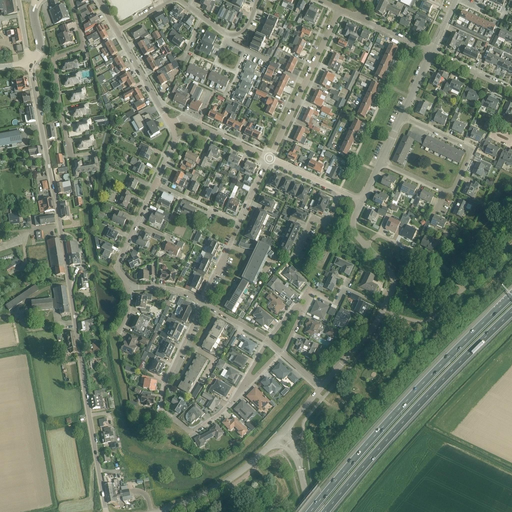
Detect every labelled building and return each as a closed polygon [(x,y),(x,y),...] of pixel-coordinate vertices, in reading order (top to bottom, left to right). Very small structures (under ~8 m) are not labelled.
[(14,0),(0,0),(0,10),(1,10),(3,10),(4,16),(17,13),(14,0)] [(70,19),(65,5),(60,7),(57,0),(56,0),(51,2),(52,7),(51,7),(50,9),(51,11),(50,11),(54,25),(70,19)] [(77,6),(79,12),(88,7),(85,2),(88,0),(87,0),(79,0),(82,3),(77,6)] [(111,0),(122,18),(134,11),(133,10),(134,9),(135,11),(150,2),(148,0),(129,0),(132,4),(130,5),(127,0),(111,0)] [(210,1),(208,0),(202,0),(201,4),(204,6),(203,9),(210,12),(212,8),(209,7),(212,1),(210,1)] [(244,3),(237,0),(233,0),(232,3),(237,6),(242,8),(243,6),(242,6),(243,3),(244,3)] [(284,0),(283,3),(288,5),(287,8),(292,11),(295,5),(292,4),(293,0),(284,0)] [(389,3),(386,2),(381,0),(375,13),(383,16),(386,10),(399,16),(404,5),(398,2),(396,6),(393,5),(392,7),(388,4),(389,3)] [(432,6),(428,4),(425,3),(426,0),(427,1),(427,0),(426,0),(418,0),(422,2),(421,5),(424,6),(422,10),(429,13),(432,6)] [(300,1),(298,6),(297,8),(295,12),(297,13),(299,9),(303,11),(306,4),(300,1)] [(173,17),(174,17),(180,21),(184,16),(182,14),(183,11),(177,6),(172,12),(171,12),(170,13),(170,15),(173,17)] [(306,13),(304,16),(303,19),(315,25),(319,14),(317,13),(319,10),(311,6),(309,12),(308,14),(306,13)] [(409,10),(410,8),(405,6),(405,7),(404,7),(402,13),(405,15),(407,10),(408,11),(409,10)] [(89,15),(86,9),(79,12),(83,19),(89,15)] [(222,21),(226,11),(221,9),(217,18),(219,19),(219,18),(222,20),(222,21)] [(224,21),(227,22),(231,13),(232,11),(230,10),(229,12),(226,11),(222,21),(223,22),(224,21)] [(460,17),(465,20),(468,14),(463,11),(460,17)] [(417,20),(415,25),(413,30),(414,29),(417,31),(416,32),(420,33),(425,23),(424,23),(426,20),(426,21),(428,16),(423,14),(418,12),(417,14),(414,19),(417,20)] [(154,18),(156,22),(158,24),(162,22),(165,25),(169,22),(168,20),(166,16),(163,17),(161,13),(154,18)] [(227,22),(226,23),(228,24),(229,23),(232,24),(233,23),(235,24),(236,20),(235,19),(236,16),(231,13),(227,22)] [(474,16),(468,14),(465,20),(471,22),(474,16)] [(88,24),(83,26),(85,32),(88,31),(88,30),(98,25),(96,22),(99,20),(96,15),(92,17),(90,18),(92,21),(88,24)] [(276,25),(278,20),(269,15),(268,17),(269,17),(267,21),(266,20),(276,25)] [(403,18),(402,19),(400,24),(405,26),(405,25),(408,27),(411,22),(409,21),(410,17),(407,15),(405,19),(403,18)] [(183,26),(185,23),(190,27),(192,25),(191,24),(194,20),(189,16),(186,19),(184,17),(180,23),(183,26)] [(471,22),(476,25),(479,19),(474,16),(471,22)] [(485,22),(479,19),(476,25),(482,28),(485,22)] [(277,28),(275,27),(276,25),(266,20),(265,22),(267,22),(265,25),(264,25),(274,30),(276,30),(277,28)] [(482,28),(487,30),(490,24),(485,22),(482,28)] [(356,34),(356,33),(358,29),(356,28),(356,27),(348,24),(345,31),(343,35),(348,37),(350,32),(356,34)] [(487,30),(490,31),(489,33),(492,35),(493,33),(495,34),(498,28),(490,24),(487,30)] [(63,34),(58,35),(60,39),(61,39),(63,45),(62,45),(62,46),(67,44),(71,42),(70,38),(68,34),(69,33),(66,25),(60,27),(61,31),(63,34)] [(263,31),(272,35),(274,30),(264,25),(263,27),(264,27),(263,30),(263,31)] [(98,32),(95,34),(92,35),(94,38),(105,31),(102,26),(97,29),(98,32)] [(143,39),(147,36),(149,35),(147,31),(145,32),(141,26),(131,32),(135,39),(141,36),(143,39)] [(295,31),(294,35),(297,36),(302,39),(304,35),(302,34),(303,33),(309,36),(311,31),(304,28),(301,27),(299,33),(295,31)] [(504,43),(505,40),(508,33),(502,30),(502,31),(499,29),(492,45),(495,47),(498,40),(504,43)] [(20,30),(11,31),(12,36),(15,35),(15,38),(16,43),(22,42),(20,30)] [(174,30),(170,35),(175,39),(173,42),(176,45),(180,48),(184,42),(182,40),(177,37),(179,34),(175,31),(174,30)] [(260,36),(266,38),(269,40),(272,35),(263,31),(263,30),(262,30),(261,32),(262,32),(261,35),(260,36)] [(105,31),(94,38),(96,41),(98,40),(102,38),(103,40),(109,37),(105,31)] [(152,34),(156,41),(161,38),(158,31),(152,34)] [(204,36),(216,42),(217,40),(215,39),(216,36),(206,31),(204,36)] [(359,36),(358,38),(357,40),(362,42),(364,38),(368,40),(371,34),(364,31),(361,37),(359,36)] [(263,43),(266,38),(260,36),(261,35),(253,32),(251,37),(263,43)] [(459,36),(457,35),(452,33),(449,40),(463,46),(464,44),(457,40),(459,36)] [(470,57),(474,50),(473,50),(474,48),(471,47),(470,49),(467,47),(469,43),(472,36),(469,35),(467,38),(466,42),(466,41),(464,44),(463,46),(461,51),(464,52),(463,54),(470,57)] [(202,41),(214,46),(212,45),(214,42),(215,43),(216,42),(204,36),(202,41)] [(249,42),(261,48),(263,43),(251,37),(249,42)] [(156,41),(159,46),(158,46),(160,50),(166,46),(162,38),(156,41)] [(142,42),(138,44),(141,50),(147,47),(150,45),(149,42),(147,39),(144,41),(142,42)] [(301,41),(300,40),(297,47),(303,50),(306,43),(301,41)] [(338,45),(343,47),(346,48),(351,50),(354,43),(349,40),(347,43),(340,40),(338,45)] [(461,51),(463,46),(449,40),(446,46),(453,49),(455,46),(459,48),(457,51),(460,52),(461,51)] [(101,51),(100,51),(102,54),(103,54),(105,52),(106,52),(109,51),(109,50),(114,47),(111,41),(107,44),(105,45),(107,47),(102,50),(101,51)] [(202,46),(214,52),(214,50),(213,49),(214,46),(202,41),(204,42),(202,46)] [(247,47),(259,53),(261,48),(249,42),(247,47)] [(387,50),(395,53),(398,48),(390,44),(387,50)] [(147,47),(141,50),(145,56),(150,53),(154,51),(151,45),(147,47)] [(167,46),(161,49),(163,52),(162,53),(163,55),(164,54),(164,55),(165,57),(171,53),(167,46)] [(214,52),(202,46),(200,51),(210,55),(211,52),(213,53),(214,52)] [(485,61),(491,64),(494,57),(489,54),(489,53),(491,54),(493,51),(496,53),(497,50),(494,48),(494,49),(492,48),(489,46),(487,51),(483,58),(486,59),(485,61)] [(105,52),(103,54),(105,57),(106,56),(107,55),(110,53),(112,56),(113,55),(118,53),(114,47),(109,50),(109,51),(106,52),(105,52)] [(300,56),(303,50),(297,47),(294,53),(300,56)] [(278,49),(273,58),(279,60),(282,61),(285,63),(288,65),(289,64),(295,67),(298,61),(292,58),(290,62),(286,60),(285,60),(280,57),(283,51),(278,49)] [(361,62),(361,63),(360,63),(363,64),(369,52),(364,50),(363,52),(365,53),(361,62)] [(385,55),(393,59),(395,53),(387,50),(385,55)] [(477,57),(481,59),(484,52),(481,50),(480,53),(474,50),(470,57),(476,60),(477,57)] [(88,53),(83,54),(85,62),(89,60),(91,59),(89,53),(88,53)] [(345,58),(340,56),(334,54),(331,60),(337,63),(339,58),(343,60),(345,58)] [(382,61),(390,64),(393,59),(385,55),(382,61)] [(120,57),(116,60),(115,60),(118,66),(123,63),(120,57)] [(152,57),(151,58),(147,60),(150,66),(155,63),(152,57)] [(491,64),(497,66),(500,59),(494,57),(491,64)] [(351,60),(351,59),(348,58),(347,60),(347,61),(348,61),(350,62),(353,64),(359,66),(362,67),(363,65),(351,60)] [(76,68),(75,65),(75,64),(78,63),(77,59),(69,60),(69,62),(64,63),(65,66),(64,66),(63,67),(62,68),(62,69),(62,70),(63,71),(64,71),(72,70),(72,69),(76,68)] [(155,63),(150,66),(153,71),(158,69),(158,68),(162,67),(160,63),(163,61),(162,59),(158,61),(155,63)] [(497,66),(503,69),(506,62),(500,59),(497,66)] [(337,63),(331,60),(328,66),(334,69),(338,72),(340,69),(341,65),(337,63)] [(179,67),(176,61),(165,68),(168,73),(174,70),(179,67)] [(244,63),(244,65),(255,70),(258,65),(248,61),(246,64),(244,63)] [(380,66),(388,69),(390,64),(382,61),(380,66)] [(271,62),(269,66),(277,70),(279,65),(271,62)] [(511,65),(506,62),(503,69),(508,72),(511,65)] [(118,66),(115,68),(112,70),(110,72),(112,75),(114,74),(114,73),(116,71),(119,69),(121,72),(127,69),(123,63),(118,66)] [(292,74),(295,67),(289,64),(288,65),(285,71),(292,74)] [(191,65),(189,69),(187,72),(191,74),(189,78),(191,79),(197,67),(191,65)] [(255,70),(244,65),(243,66),(245,67),(243,70),(245,71),(255,76),(255,75),(253,74),(255,70)] [(377,71),(385,75),(388,69),(380,66),(377,71)] [(197,67),(191,79),(193,75),(197,77),(195,80),(197,81),(202,70),(197,67)] [(164,76),(168,73),(165,68),(162,69),(157,72),(160,77),(158,79),(162,85),(167,82),(164,76)] [(202,70),(197,81),(198,79),(199,78),(202,80),(201,83),(203,84),(208,73),(202,70)] [(242,73),(241,75),(253,80),(255,76),(245,71),(244,74),(242,73)] [(359,73),(354,71),(349,80),(355,82),(359,73)] [(385,75),(377,71),(375,77),(382,80),(385,75)] [(77,78),(80,78),(79,72),(72,73),(73,77),(67,78),(67,81),(66,82),(65,82),(64,83),(64,84),(65,85),(66,86),(67,86),(74,85),(74,84),(78,83),(77,78)] [(209,87),(211,88),(218,74),(212,72),(208,80),(212,81),(209,87)] [(325,72),(323,78),(328,81),(330,77),(335,79),(336,76),(331,74),(331,75),(325,72)] [(442,77),(446,79),(448,75),(439,72),(438,75),(434,73),(431,78),(432,79),(430,83),(429,83),(432,85),(437,87),(442,77)] [(117,84),(116,84),(118,87),(124,84),(127,82),(132,79),(129,73),(125,76),(124,76),(120,78),(122,81),(117,84)] [(224,77),(218,74),(211,88),(212,88),(214,83),(218,84),(216,88),(218,89),(224,77)] [(253,80),(241,75),(240,76),(242,77),(241,80),(243,81),(253,86),(253,85),(251,85),(253,80)] [(275,76),(274,79),(287,85),(290,78),(283,75),(282,79),(277,77),(277,78),(275,76)] [(229,80),(224,77),(218,89),(220,85),(224,87),(222,90),(224,91),(229,80)] [(328,81),(323,78),(320,85),(325,87),(325,88),(329,90),(331,87),(327,85),(328,81)] [(130,88),(136,85),(132,79),(127,82),(130,88)] [(283,91),(287,85),(274,79),(273,81),(279,84),(277,88),(283,91)] [(349,80),(346,87),(341,85),(340,87),(350,92),(355,82),(349,80)] [(447,82),(445,86),(443,92),(447,94),(448,91),(451,92),(452,89),(459,93),(463,85),(463,84),(462,85),(458,83),(458,82),(453,80),(451,84),(447,82)] [(239,83),(239,85),(250,90),(253,86),(243,81),(241,84),(239,83)] [(372,82),(370,88),(377,91),(380,86),(372,82)] [(105,84),(100,87),(102,96),(110,92),(105,84)] [(197,86),(193,84),(188,94),(193,96),(197,87),(197,86)] [(240,87),(238,90),(248,95),(250,90),(239,85),(238,86),(240,87)] [(271,85),(269,88),(276,92),(274,95),(280,98),(283,91),(277,88),(274,87),(271,85)] [(174,101),(180,103),(184,93),(179,91),(180,89),(174,86),(173,88),(170,92),(177,95),(174,101)] [(197,87),(193,96),(191,99),(194,100),(192,102),(190,108),(198,112),(202,104),(198,101),(203,90),(197,87)] [(467,87),(463,96),(461,100),(466,101),(467,99),(476,103),(480,95),(479,96),(475,94),(475,93),(470,90),(471,89),(467,87)] [(83,94),(86,93),(85,88),(78,89),(78,92),(72,93),(73,97),(72,97),(71,97),(70,98),(70,99),(70,100),(71,101),(72,101),(80,100),(80,99),(84,99),(83,94)] [(375,97),(377,91),(370,88),(367,93),(375,97)] [(126,93),(123,95),(122,96),(125,100),(131,97),(132,99),(141,94),(138,89),(135,91),(133,89),(126,93)] [(233,93),(244,99),(247,94),(248,95),(238,90),(237,89),(235,92),(233,91),(233,93)] [(267,95),(257,90),(256,94),(266,99),(267,95)] [(326,97),(327,95),(323,93),(322,93),(317,91),(314,97),(320,100),(322,95),(326,97)] [(184,93),(180,103),(185,106),(187,101),(188,100),(187,99),(189,95),(184,93)] [(232,99),(237,101),(242,103),(244,99),(233,93),(232,95),(234,95),(232,99)] [(372,102),(375,97),(367,93),(366,96),(363,94),(363,96),(357,94),(358,93),(357,93),(356,95),(362,97),(365,99),(372,102)] [(141,94),(132,99),(133,100),(134,103),(135,103),(135,104),(134,105),(138,111),(139,110),(146,106),(145,106),(144,103),(143,104),(141,101),(143,100),(144,100),(141,94)] [(26,103),(32,102),(31,95),(23,96),(24,100),(21,100),(22,104),(24,103),(25,105),(26,104),(27,104),(26,103)] [(314,97),(311,103),(317,106),(318,103),(328,108),(329,104),(320,100),(314,97)] [(497,107),(497,106),(497,105),(499,102),(499,101),(498,102),(494,100),(494,99),(489,97),(487,101),(484,99),(481,105),(488,108),(489,107),(495,110),(497,107)] [(338,102),(336,107),(342,109),(346,101),(340,98),(338,102)] [(362,104),(370,107),(372,102),(365,99),(362,104)] [(269,106),(275,109),(278,103),(272,100),(269,106)] [(423,116),(428,106),(430,107),(432,104),(426,101),(424,104),(420,102),(418,107),(418,108),(416,112),(415,112),(423,116)] [(114,109),(112,105),(110,102),(104,105),(107,113),(114,109)] [(29,122),(31,122),(36,121),(32,103),(27,104),(26,104),(26,110),(23,110),(24,114),(27,113),(28,116),(25,116),(26,120),(29,119),(29,122)] [(86,109),(89,109),(88,103),(81,105),(81,108),(75,109),(76,112),(74,113),(73,113),(73,114),(73,115),(73,116),(74,117),(75,117),(83,116),(83,115),(87,114),(86,109)] [(367,113),(370,107),(362,104),(360,109),(367,113)] [(213,106),(211,111),(208,117),(215,120),(218,114),(214,112),(216,107),(213,106)] [(266,113),(268,114),(272,116),(275,109),(269,106),(266,113)] [(305,115),(311,118),(313,114),(318,116),(319,113),(314,111),(314,112),(308,109),(305,115)] [(365,118),(367,113),(360,109),(357,115),(365,118)] [(432,117),(435,118),(434,121),(439,123),(440,122),(444,125),(443,125),(444,125),(448,117),(441,114),(442,112),(439,110),(436,109),(432,117)] [(146,111),(132,119),(137,128),(143,124),(151,138),(155,136),(160,133),(153,122),(153,121),(151,122),(146,111)] [(218,114),(215,120),(222,123),(225,118),(225,117),(227,112),(224,111),(222,116),(218,114)] [(455,113),(452,119),(450,124),(454,126),(452,129),(457,132),(458,131),(462,133),(462,134),(464,129),(466,126),(456,121),(459,115),(455,113)] [(229,120),(229,121),(227,125),(233,128),(236,122),(232,120),(235,116),(232,114),(229,120)] [(308,125),(312,127),(314,124),(309,122),(311,118),(305,115),(302,122),(308,124),(308,125)] [(85,131),(89,130),(88,125),(91,125),(90,119),(83,120),(84,123),(78,125),(78,128),(77,128),(76,129),(75,130),(75,131),(76,132),(77,133),(78,133),(86,131),(85,131)] [(236,122),(233,128),(240,132),(243,126),(245,121),(243,119),(240,124),(236,122)] [(353,125),(360,129),(363,123),(355,120),(353,125)] [(53,123),(52,123),(47,124),(50,139),(56,138),(53,123)] [(253,124),(250,123),(247,128),(245,134),(252,137),(254,131),(251,129),(253,124)] [(332,128),(322,124),(321,126),(330,129),(326,136),(328,137),(332,128)] [(360,129),(353,125),(350,131),(357,134),(360,129)] [(254,131),(252,137),(258,140),(261,134),(263,129),(261,128),(257,126),(254,131)] [(472,134),(470,138),(475,140),(476,139),(480,141),(480,142),(484,134),(477,131),(478,129),(471,126),(468,132),(472,134)] [(309,134),(310,132),(305,130),(300,128),(297,134),(302,137),(304,132),(309,134)] [(350,131),(348,134),(347,136),(355,140),(357,134),(350,131)] [(20,132),(15,133),(0,135),(0,147),(22,144),(20,132)] [(302,137),(297,134),(294,140),(299,143),(304,145),(305,142),(301,140),(302,137)] [(94,141),(93,135),(86,136),(87,140),(80,141),(81,144),(80,144),(79,145),(78,146),(78,147),(79,148),(80,149),(81,149),(88,148),(88,147),(92,146),(91,141),(94,141)] [(355,140),(347,136),(345,142),(352,145),(355,140)] [(401,142),(411,147),(414,140),(412,140),(409,138),(406,137),(404,136),(405,137),(403,140),(402,139),(401,142)] [(429,149),(434,139),(431,138),(430,139),(427,137),(428,136),(427,136),(426,139),(423,145),(423,146),(429,149)] [(434,139),(429,149),(435,152),(440,142),(439,143),(436,142),(437,140),(434,139)] [(485,153),(495,157),(499,149),(498,150),(494,148),(494,147),(490,145),(490,143),(486,141),(482,149),(486,151),(485,153)] [(350,151),(352,145),(345,142),(342,147),(350,151)] [(401,142),(400,145),(401,146),(399,149),(398,148),(408,153),(411,147),(401,142)] [(440,142),(435,152),(441,155),(446,145),(443,143),(443,145),(439,143),(440,142)] [(141,157),(144,158),(149,160),(153,152),(148,150),(149,147),(145,145),(141,143),(139,148),(143,150),(141,157)] [(298,147),(294,145),(291,153),(290,153),(288,158),(295,162),(297,156),(295,155),(298,147)] [(446,145),(441,155),(448,158),(452,148),(452,149),(448,147),(449,146),(446,145)] [(30,156),(35,155),(37,154),(37,156),(42,155),(40,147),(36,148),(29,149),(30,156)] [(202,158),(200,163),(199,166),(203,168),(207,160),(210,162),(212,157),(217,160),(218,159),(220,155),(221,156),(221,155),(218,154),(219,153),(218,153),(219,150),(212,147),(206,160),(202,158)] [(350,151),(342,147),(339,153),(347,156),(350,151)] [(405,159),(408,153),(398,148),(399,149),(398,152),(397,152),(395,154),(405,159)] [(454,160),(458,151),(455,149),(455,150),(452,149),(452,148),(448,158),(454,160)] [(458,151),(454,160),(460,163),(465,154),(464,153),(464,155),(461,153),(461,152),(458,151)] [(184,161),(187,162),(186,165),(188,166),(193,155),(188,152),(185,158),(184,161)] [(498,162),(497,166),(502,168),(505,162),(511,165),(511,156),(511,155),(506,153),(505,153),(503,152),(498,162)] [(402,165),(404,162),(405,159),(395,154),(394,157),(395,158),(393,161),(392,160),(392,161),(402,165)] [(188,166),(190,167),(191,168),(193,165),(192,164),(193,161),(196,163),(199,158),(193,155),(188,166)] [(224,164),(231,168),(236,158),(234,157),(235,156),(232,155),(232,156),(231,155),(228,162),(225,161),(224,164)] [(301,156),(299,161),(305,164),(307,159),(301,156)] [(76,169),(73,169),(74,176),(75,177),(76,177),(77,177),(79,177),(79,176),(79,175),(79,171),(82,171),(82,173),(92,171),(92,168),(97,167),(97,163),(98,163),(97,157),(92,158),(93,163),(84,165),(82,165),(81,162),(75,163),(76,169)] [(130,164),(133,165),(135,166),(132,171),(142,175),(145,167),(140,165),(141,162),(133,158),(130,164)] [(234,169),(239,171),(242,165),(243,163),(241,161),(241,160),(236,158),(231,168),(234,169)] [(311,160),(310,163),(308,168),(314,171),(318,163),(311,160)] [(491,166),(485,163),(481,161),(479,164),(477,163),(474,168),(475,168),(473,173),(472,172),(472,173),(480,176),(483,171),(488,174),(490,170),(491,166)] [(245,166),(242,165),(239,171),(247,175),(252,165),(247,163),(245,166)] [(318,163),(314,171),(321,174),(324,166),(318,163)] [(248,186),(251,188),(252,184),(250,183),(247,181),(249,176),(251,173),(254,174),(257,175),(258,171),(256,170),(257,167),(252,165),(247,175),(245,180),(243,184),(244,185),(248,187),(248,186)] [(336,180),(337,178),(338,177),(337,177),(340,170),(333,167),(329,176),(333,178),(332,179),(336,180)] [(178,172),(176,178),(185,182),(186,180),(188,177),(186,176),(184,175),(178,172)] [(280,189),(282,186),(278,184),(282,178),(281,177),(281,176),(277,174),(277,175),(276,175),(270,187),(276,190),(275,192),(278,193),(280,189)] [(57,185),(58,190),(71,187),(69,175),(64,175),(65,176),(64,177),(64,180),(65,180),(66,183),(57,185)] [(128,188),(130,189),(135,191),(138,182),(135,181),(137,178),(131,175),(128,180),(131,181),(128,188)] [(381,184),(386,186),(390,188),(392,184),(393,185),(396,179),(390,176),(389,180),(384,178),(381,184)] [(185,182),(176,178),(173,183),(179,186),(183,187),(187,189),(189,184),(185,182)] [(288,196),(289,194),(291,190),(288,188),(291,182),(290,181),(286,179),(285,179),(282,186),(280,189),(286,192),(285,194),(288,196)] [(194,182),(192,186),(190,191),(196,194),(199,185),(194,182)] [(480,185),(477,184),(473,182),(471,185),(467,183),(465,188),(466,189),(464,193),(463,193),(471,197),(475,187),(478,188),(480,185)] [(297,200),(300,194),(297,193),(300,186),(299,186),(299,185),(295,183),(295,184),(294,183),(291,190),(289,194),(295,196),(294,198),(297,200)] [(405,183),(403,187),(401,191),(412,196),(414,192),(416,188),(411,185),(411,186),(409,185),(405,183)] [(213,186),(211,191),(207,188),(205,192),(203,197),(209,200),(211,194),(216,196),(217,193),(219,189),(213,186)] [(220,187),(219,189),(217,193),(220,194),(219,196),(219,195),(215,203),(223,206),(228,196),(224,194),(221,193),(223,188),(220,187)] [(300,194),(297,200),(303,203),(302,204),(305,206),(309,198),(306,197),(309,190),(308,190),(308,189),(304,187),(304,188),(303,188),(300,194)] [(128,197),(130,193),(123,190),(121,194),(123,195),(119,205),(126,208),(131,198),(128,197)] [(227,205),(230,206),(228,209),(236,212),(239,205),(240,202),(239,202),(239,201),(239,200),(238,200),(237,201),(233,199),(236,194),(235,194),(235,192),(233,191),(227,205)] [(417,195),(415,200),(412,204),(412,205),(417,207),(419,203),(421,198),(431,203),(434,196),(433,195),(432,196),(428,194),(429,194),(423,191),(420,197),(417,195)] [(397,192),(391,204),(397,207),(399,203),(397,202),(400,193),(397,192)] [(162,205),(163,206),(163,205),(167,207),(169,202),(171,203),(172,201),(174,198),(178,200),(179,196),(171,193),(170,196),(164,193),(162,199),(160,198),(161,196),(158,203),(161,205),(162,205)] [(318,202),(318,203),(326,207),(329,201),(324,198),(325,195),(319,193),(318,196),(320,197),(318,202)] [(373,201),(378,204),(382,206),(384,202),(385,202),(388,196),(382,193),(381,197),(376,195),(373,201)] [(43,201),(38,202),(40,213),(55,210),(53,198),(42,200),(43,201)] [(261,203),(261,204),(267,207),(266,210),(272,213),(276,204),(264,198),(263,199),(262,198),(260,203),(261,203)] [(183,200),(181,204),(177,212),(192,219),(196,210),(189,206),(190,204),(183,200)] [(461,218),(466,208),(470,210),(472,206),(468,204),(459,200),(455,209),(456,209),(454,214),(453,213),(453,214),(458,216),(461,218)] [(309,210),(317,213),(318,210),(323,212),(323,213),(326,207),(318,203),(318,202),(315,201),(312,207),(311,206),(309,210)] [(66,208),(62,209),(61,209),(63,219),(69,218),(68,208),(66,208)] [(255,215),(265,220),(268,214),(272,216),(273,214),(272,213),(266,210),(265,213),(258,210),(258,209),(255,215)] [(289,218),(295,221),(297,218),(303,221),(304,220),(304,221),(306,216),(306,215),(294,210),(289,218)] [(123,214),(118,212),(117,211),(116,214),(112,221),(123,226),(127,219),(122,217),(123,214)] [(373,217),(374,218),(375,219),(377,215),(369,211),(365,219),(371,222),(373,217)] [(155,224),(156,221),(159,223),(161,220),(163,221),(164,219),(169,221),(172,215),(164,212),(163,215),(157,212),(156,215),(153,213),(149,221),(155,224)] [(10,225),(17,224),(16,214),(9,214),(10,225)] [(253,221),(263,225),(265,220),(255,215),(254,219),(253,221)] [(424,228),(427,229),(431,231),(432,230),(428,228),(430,224),(431,225),(436,227),(437,225),(443,228),(445,225),(447,221),(435,215),(431,223),(427,221),(424,228)] [(54,216),(49,216),(39,218),(38,216),(34,217),(36,226),(50,224),(55,223),(54,216)] [(407,217),(405,221),(402,227),(405,229),(402,236),(412,241),(414,236),(417,230),(407,226),(410,218),(407,217)] [(288,228),(298,233),(301,227),(300,227),(294,224),(295,221),(289,218),(288,221),(291,223),(288,228)] [(390,218),(387,224),(385,229),(395,233),(399,226),(402,227),(405,221),(402,219),(400,222),(390,218)] [(250,226),(260,231),(263,225),(253,221),(252,223),(250,226)] [(107,237),(111,239),(115,241),(119,234),(114,232),(115,229),(111,227),(109,226),(107,231),(109,232),(107,237)] [(248,231),(258,236),(260,231),(250,226),(249,229),(249,231),(248,231)] [(286,233),(295,238),(297,235),(296,235),(297,233),(298,233),(288,228),(286,233)] [(258,236),(248,231),(245,237),(246,237),(255,241),(258,236)] [(145,248),(148,241),(147,241),(150,235),(144,232),(141,238),(140,237),(137,244),(145,248)] [(283,239),(293,243),(294,241),(295,238),(286,233),(283,239)] [(425,236),(423,241),(421,245),(430,250),(433,252),(436,244),(431,242),(432,240),(425,236)] [(210,238),(208,241),(211,242),(212,242),(209,248),(217,252),(220,246),(217,245),(219,242),(212,239),(210,238)] [(59,239),(47,241),(51,265),(50,265),(50,268),(55,267),(57,276),(65,274),(64,271),(64,265),(59,239)] [(293,243),(283,239),(281,244),(290,249),(292,245),(293,243)] [(77,241),(71,242),(66,243),(68,255),(68,254),(71,253),(71,255),(79,253),(77,241)] [(113,246),(108,244),(101,241),(100,243),(103,256),(109,259),(112,254),(113,254),(114,251),(111,249),(113,246)] [(172,256),(173,254),(177,256),(180,248),(182,249),(184,244),(179,241),(176,246),(168,243),(165,251),(169,253),(168,254),(172,256)] [(261,243),(255,255),(243,279),(253,284),(265,260),(267,255),(271,259),(274,255),(269,251),(270,249),(271,248),(261,243)] [(290,249),(281,244),(278,250),(288,254),(290,249)] [(203,251),(201,254),(211,259),(212,256),(215,257),(217,252),(209,248),(206,246),(204,252),(203,251)] [(139,253),(138,252),(134,250),(132,254),(134,258),(128,261),(132,269),(141,264),(137,256),(139,253)] [(68,255),(70,266),(81,264),(79,253),(71,255),(71,253),(68,254),(68,255)] [(209,262),(211,259),(201,254),(200,257),(201,258),(199,264),(201,265),(209,269),(212,263),(209,262)] [(19,257),(4,267),(8,272),(21,264),(21,263),(22,262),(19,257)] [(340,272),(349,276),(354,266),(337,258),(335,264),(344,269),(342,272),(341,272),(340,272)] [(36,271),(47,269),(49,269),(48,261),(35,263),(36,271)] [(209,269),(201,265),(199,270),(198,270),(196,273),(199,274),(200,271),(207,274),(209,269)] [(291,281),(289,282),(291,284),(292,283),(299,289),(304,282),(298,277),(297,277),(296,276),(297,274),(294,273),(296,270),(292,266),(290,269),(289,268),(284,275),(291,281)] [(149,272),(144,272),(139,272),(140,280),(149,280),(149,276),(150,276),(154,276),(154,271),(154,267),(150,268),(150,272),(149,273),(149,272)] [(162,272),(161,274),(161,279),(167,280),(166,281),(174,282),(175,273),(168,272),(168,273),(162,272)] [(193,282),(202,286),(204,280),(198,277),(199,274),(196,273),(194,272),(193,275),(196,276),(193,282)] [(329,279),(327,283),(325,288),(331,291),(334,285),(335,285),(337,281),(334,280),(336,276),(326,272),(324,276),(329,279)] [(374,277),(367,273),(360,287),(370,292),(371,291),(374,292),(374,293),(378,286),(370,282),(372,276),(374,277)] [(87,275),(86,275),(81,276),(82,280),(78,280),(80,290),(86,289),(86,282),(88,282),(87,275)] [(281,295),(280,296),(284,298),(286,296),(290,300),(294,294),(287,288),(287,287),(285,285),(284,286),(280,283),(281,282),(274,277),(268,285),(274,291),(275,290),(281,295)] [(241,280),(239,285),(246,289),(249,284),(241,280)] [(202,286),(193,282),(191,287),(190,287),(188,290),(191,291),(192,288),(199,291),(202,286)] [(22,302),(39,290),(36,285),(6,306),(9,311),(22,302)] [(246,289),(239,285),(236,289),(243,293),(246,289)] [(69,314),(66,287),(54,289),(55,299),(32,302),(33,312),(56,308),(57,309),(60,309),(61,315),(69,314)] [(236,289),(233,294),(241,298),(243,293),(236,289)] [(138,296),(137,302),(147,304),(147,300),(152,301),(152,295),(144,294),(144,297),(138,296)] [(241,298),(233,294),(231,299),(238,303),(241,298)] [(281,309),(282,310),(282,309),(284,307),(281,304),(270,295),(267,298),(272,303),(268,308),(272,310),(271,311),(272,312),(273,312),(274,312),(277,315),(279,312),(279,311),(281,309)] [(178,303),(177,305),(178,306),(182,307),(182,309),(180,312),(189,316),(192,310),(188,308),(186,307),(185,306),(187,302),(185,301),(186,299),(185,299),(184,298),(183,298),(182,297),(181,297),(180,299),(178,303)] [(231,299),(228,303),(235,307),(238,303),(231,299)] [(354,311),(358,313),(363,315),(366,309),(367,309),(368,306),(358,301),(357,305),(354,311)] [(147,304),(137,302),(136,308),(142,309),(142,312),(141,312),(150,313),(150,307),(146,307),(147,304)] [(312,314),(322,319),(323,318),(328,308),(328,307),(324,305),(323,306),(322,305),(321,303),(318,302),(316,302),(314,306),(315,307),(314,309),(313,309),(311,313),(312,314)] [(235,307),(228,303),(225,308),(232,312),(235,307)] [(259,308),(257,311),(253,315),(258,319),(256,321),(263,326),(265,324),(268,327),(274,320),(259,308)] [(171,319),(176,321),(178,322),(179,319),(186,323),(189,316),(180,312),(179,316),(177,316),(173,314),(171,319)] [(343,329),(346,322),(348,317),(339,313),(333,324),(343,329)] [(151,319),(146,317),(142,315),(140,318),(137,316),(134,322),(143,326),(145,321),(149,322),(151,319)] [(90,329),(89,323),(92,323),(92,320),(95,319),(95,317),(91,317),(92,320),(82,321),(82,323),(79,324),(80,331),(90,329)] [(176,321),(171,319),(168,318),(167,321),(171,323),(170,325),(173,327),(172,330),(181,335),(184,328),(174,324),(175,321),(176,321)] [(224,329),(227,324),(218,319),(216,323),(217,323),(216,324),(224,329)] [(306,334),(307,334),(315,338),(318,333),(320,334),(321,331),(318,330),(320,325),(308,319),(306,324),(307,325),(306,325),(307,327),(308,327),(305,332),(306,334)] [(143,326),(134,322),(132,328),(135,329),(133,332),(143,337),(144,333),(140,332),(143,326)] [(224,329),(216,324),(215,326),(213,329),(221,334),(224,329)] [(211,334),(219,338),(221,334),(213,329),(211,332),(211,334)] [(326,334),(334,337),(336,332),(328,329),(326,334)] [(178,341),(181,335),(172,330),(170,333),(167,332),(166,334),(162,332),(160,336),(168,339),(167,339),(168,336),(178,341)] [(70,353),(72,353),(77,352),(74,332),(65,333),(68,349),(70,349),(70,353)] [(219,338),(211,334),(210,335),(209,335),(207,338),(216,343),(219,338)] [(121,350),(126,352),(128,353),(127,353),(132,355),(133,355),(136,347),(134,346),(138,339),(131,335),(127,343),(125,342),(121,350)] [(256,345),(241,336),(238,340),(245,343),(241,349),(251,354),(256,345)] [(165,345),(163,348),(172,353),(175,347),(169,344),(170,342),(171,342),(163,338),(161,344),(165,345)] [(216,343),(207,338),(206,341),(206,342),(205,343),(213,348),(216,343)] [(314,354),(316,349),(314,348),(316,345),(304,340),(303,342),(298,340),(296,345),(298,346),(296,350),(301,352),(303,348),(308,351),(305,356),(309,359),(312,353),(314,354)] [(213,348),(205,343),(204,345),(204,344),(202,348),(210,353),(213,348)] [(170,358),(172,353),(163,348),(162,351),(158,350),(156,355),(163,358),(164,355),(170,358)] [(244,365),(246,362),(248,359),(232,350),(230,354),(235,357),(233,360),(232,360),(231,360),(230,362),(242,369),(243,368),(244,368),(245,366),(245,365),(244,365)] [(180,386),(181,386),(179,389),(188,394),(192,388),(191,388),(193,384),(194,385),(208,360),(198,355),(199,356),(185,380),(186,380),(184,383),(182,382),(180,386)] [(221,359),(216,367),(219,369),(220,367),(222,368),(226,362),(221,359)] [(165,364),(160,362),(156,360),(153,366),(162,370),(165,364)] [(136,369),(141,371),(146,373),(147,371),(142,368),(144,365),(139,363),(136,369)] [(288,377),(294,383),(298,379),(292,373),(291,374),(290,373),(280,363),(277,367),(276,368),(272,371),(282,381),(287,376),(288,377)] [(150,372),(155,374),(159,376),(162,370),(153,366),(150,372)] [(234,383),(239,374),(230,368),(225,378),(234,383)] [(150,390),(155,391),(157,382),(148,380),(149,377),(142,376),(141,383),(144,384),(144,388),(150,389),(150,390)] [(264,388),(269,393),(272,390),(275,394),(281,388),(278,385),(274,381),(272,383),(266,377),(261,382),(265,386),(264,388)] [(215,392),(218,394),(223,396),(225,397),(231,388),(224,384),(222,382),(221,383),(218,380),(213,388),(216,390),(215,392)] [(268,401),(259,392),(256,388),(253,391),(253,392),(251,394),(250,394),(247,397),(251,400),(259,409),(264,404),(265,404),(267,404),(268,403),(268,401)] [(141,395),(143,395),(142,402),(145,403),(145,406),(150,407),(150,404),(154,404),(155,397),(151,396),(152,393),(145,392),(143,391),(141,395)] [(206,407),(208,408),(212,411),(215,406),(216,406),(217,405),(218,405),(220,401),(205,392),(202,396),(210,401),(206,407)] [(98,397),(91,398),(93,409),(100,408),(104,407),(102,397),(98,397)] [(179,414),(185,403),(178,399),(178,400),(175,398),(172,403),(175,405),(172,409),(179,414)] [(236,411),(239,414),(243,417),(245,415),(249,419),(251,417),(253,417),(255,415),(255,413),(243,401),(240,404),(241,405),(239,407),(237,407),(236,409),(236,411)] [(187,420),(188,421),(192,424),(195,420),(196,421),(199,418),(201,419),(202,418),(202,417),(205,414),(196,405),(187,413),(186,415),(186,417),(187,420)] [(223,423),(226,427),(230,431),(235,427),(239,431),(238,433),(242,437),(248,431),(238,422),(235,418),(232,421),(229,421),(227,419),(223,423)] [(223,433),(220,429),(216,425),(212,429),(213,430),(211,431),(200,437),(200,436),(195,439),(200,448),(205,445),(204,444),(205,443),(206,442),(205,441),(215,435),(218,438),(223,433)] [(104,429),(105,433),(101,434),(103,444),(107,443),(107,442),(110,442),(109,437),(111,436),(110,432),(111,432),(110,428),(104,429)] [(106,452),(104,452),(101,453),(103,463),(110,462),(110,458),(107,459),(106,452)] [(105,485),(105,486),(106,490),(115,488),(118,487),(119,487),(118,479),(114,480),(114,484),(105,485)] [(115,488),(106,490),(107,497),(111,496),(117,495),(116,491),(119,491),(118,487),(115,488)] [(107,497),(108,503),(118,502),(117,497),(122,496),(122,497),(125,497),(125,500),(131,499),(130,493),(120,494),(117,495),(111,496),(107,497)]
